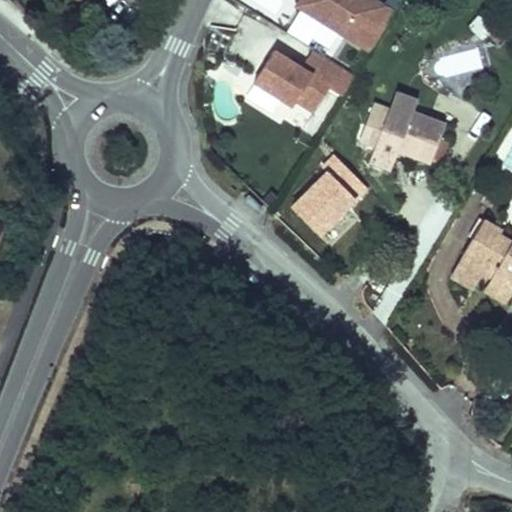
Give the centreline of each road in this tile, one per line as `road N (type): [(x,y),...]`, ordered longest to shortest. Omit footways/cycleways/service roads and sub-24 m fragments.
road 1 (tertiary): [(358,338),(207,196),(176,151)]
road 2 (tertiary): [(144,199),(223,232),(358,338)]
road 3 (tertiary): [(75,182),(79,207),(39,349)]
road 4 (tertiary): [(39,349),(90,253),(129,204)]
road 5 (tertiary): [(358,338),(450,453)]
road 6 (tertiary): [(169,122),(172,77),(203,0)]
road 7 (tertiary): [(198,0),(141,81),(117,94)]
